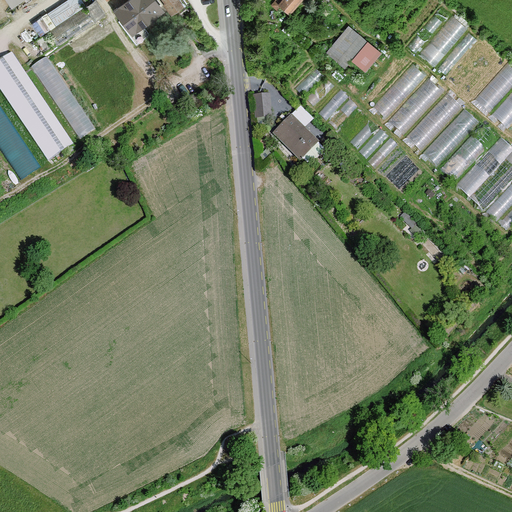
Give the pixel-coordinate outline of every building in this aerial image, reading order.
[(6,0),(11,6),(12,9),(25,0),(6,0)] [(68,0),(48,14),(56,27),(86,7),(81,0),(68,0)] [(154,0),(130,0),(115,12),(133,35),(164,13),(154,0)] [(184,7),(178,0),(163,0),(166,3),(163,5),(171,16),(184,7)] [(279,0),(278,2),(289,11),(298,0),(279,0)] [(96,1),(49,32),(58,46),(105,15),(96,1)] [(421,50),(435,63),(470,27),(456,13),(421,50)] [(349,27),(327,53),(345,68),(367,42),(349,27)] [(368,42),(352,62),(366,73),(381,53),(368,42)] [(73,144),(12,54),(0,62),(0,89),(48,161),(73,144)] [(48,57),(32,67),(80,140),(96,129),(48,57)] [(511,61),(476,98),(490,111),(511,87),(511,61)] [(385,116),(428,75),(416,62),(373,104),(385,116)] [(388,118),(401,131),(445,90),(433,76),(388,118)] [(407,135),(421,149),(465,104),(451,91),(407,135)] [(511,92),(493,112),(507,126),(511,121),(511,92)] [(255,96),(256,119),(271,118),(269,95),(255,96)] [(323,113),(329,116),(338,98),(332,95),(323,113)] [(423,150),(436,164),(481,121),(468,108),(423,150)] [(275,134),(309,169),(326,152),(292,118),(275,134)] [(453,177),(486,147),(476,136),(443,165),(453,177)] [(511,145),(502,136),(458,183),(486,209),(487,207),(500,220),(507,212),(511,216),(511,145)]
